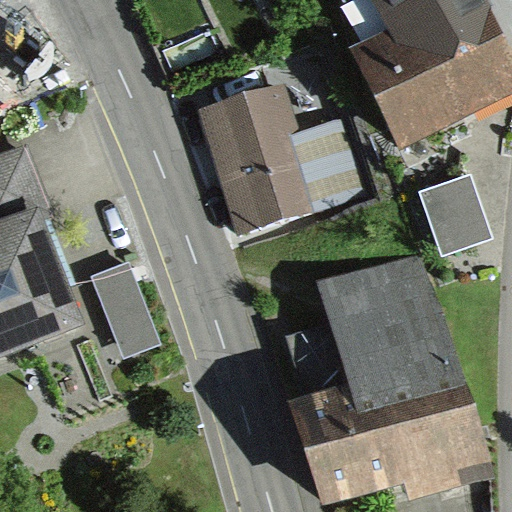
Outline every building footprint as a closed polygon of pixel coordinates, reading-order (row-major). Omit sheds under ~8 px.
[(370,0),(385,26),(350,46),(402,150),(511,96),(511,46),(492,9),(493,3),(491,0),(370,0)] [(286,82),(204,110),(246,233),(370,191),(344,115),(302,129),(286,82)] [(0,156),(0,223),(46,206),(50,205),(29,146),(0,156)] [(472,174),(422,192),(444,255),(494,238),(472,174)] [(0,361),(92,328),(46,206),(0,223),(0,361)] [(307,398),(295,401),(326,505),(406,482),(411,498),(492,475),(426,252),(322,283),(334,322),(289,335),(307,398)] [(127,263),(95,276),(126,354),(158,342),(127,263)]
